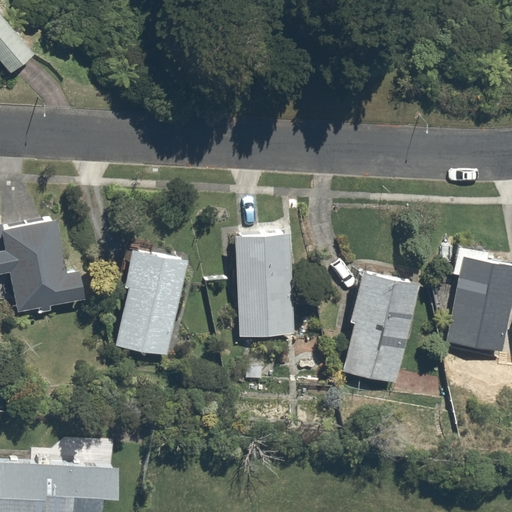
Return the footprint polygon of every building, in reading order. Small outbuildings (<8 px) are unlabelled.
[(0,18),(0,67),(5,74),(29,53),(0,18)] [(60,208),(0,218),(0,265),(6,265),(13,304),(85,292),(79,260),(70,262),(60,208)] [(281,220),(232,223),(237,330),(286,328),(281,220)] [(448,265),(457,267),(443,336),(498,347),(511,279),(511,257),(485,252),(488,241),(455,234),(448,265)] [(185,249),(129,239),(112,338),(167,347),(185,249)] [(390,375),(415,272),(358,258),(333,361),(390,375)] [(115,454),(0,446),(0,511),(37,511),(37,505),(95,509),(96,485),(113,486),(115,454)]
